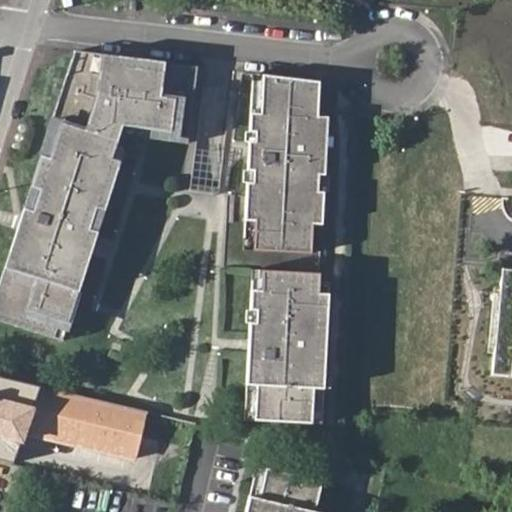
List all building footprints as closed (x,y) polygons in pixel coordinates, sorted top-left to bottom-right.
[(73,51),(0,278),(0,320),(61,341),(119,162),(110,159),(121,126),(149,130),(148,140),(168,142),(169,133),(188,135),(196,67),(73,51)] [(251,75),(250,93),(260,94),(261,76),(251,75)] [(250,93),(243,221),(253,222),(252,251),(309,254),(311,225),(320,225),(326,118),(316,118),(318,84),(261,76),(260,94),(250,93)] [(110,159),(119,162),(127,136),(148,140),(149,130),(121,126),(110,159)] [(169,133),(168,142),(186,144),(188,135),(169,133)] [(253,222),(243,221),(241,251),(252,251),(253,222)] [(249,290),(244,385),(254,386),(252,421),(284,423),(286,388),(295,388),(301,293),(290,293),(291,273),(260,271),(259,291),(249,290)] [(145,412),(0,378),(0,457),(10,460),(18,431),(133,458),(145,412)] [(242,420),(252,421),(254,386),(244,385),(242,420)] [(286,388),(284,423),(295,423),(295,388),(286,388)] [(254,466),(247,496),(257,499),(264,468),(254,466)] [(247,496),(243,511),(313,511),(321,482),(264,468),(257,499),(247,496)]
